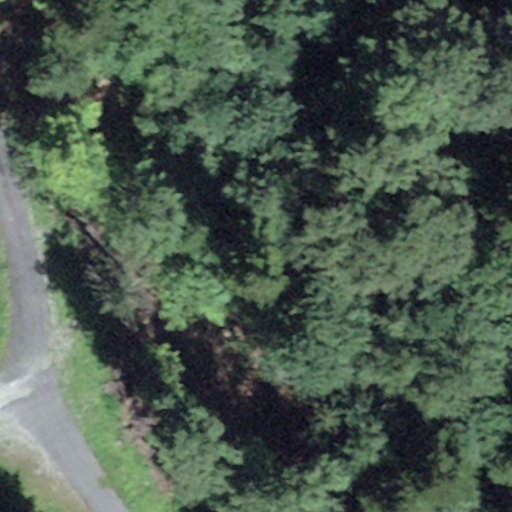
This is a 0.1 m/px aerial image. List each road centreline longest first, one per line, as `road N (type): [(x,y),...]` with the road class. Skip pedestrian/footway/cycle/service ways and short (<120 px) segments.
road 1 (track): [(0,262),(142,511)]
road 2 (track): [(112,511),(0,441)]
